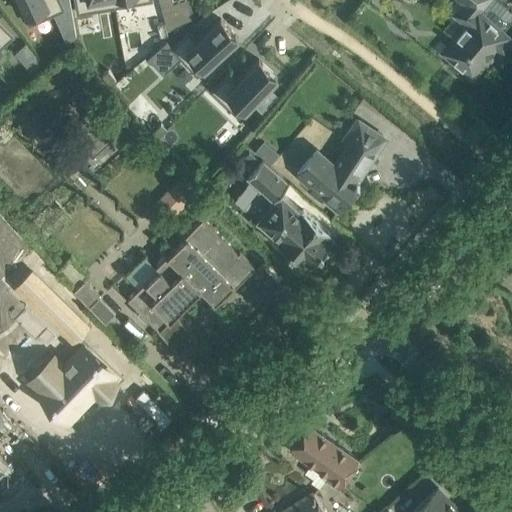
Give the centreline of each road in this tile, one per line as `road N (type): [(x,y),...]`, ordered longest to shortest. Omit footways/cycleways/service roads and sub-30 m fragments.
road 1 (residential): [(124,511),(384,335)]
road 2 (residential): [(384,335),(511,186)]
road 3 (unclassified): [(511,463),(384,335)]
